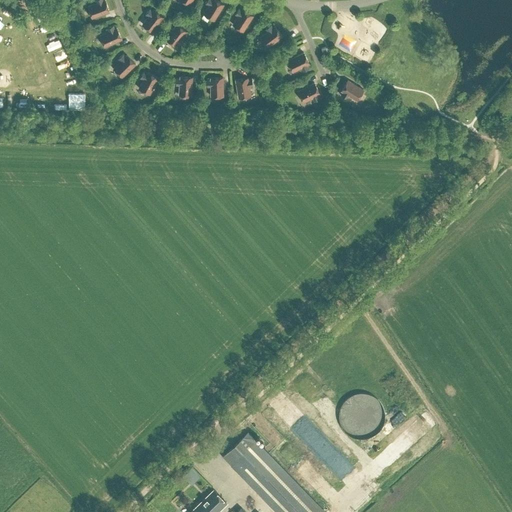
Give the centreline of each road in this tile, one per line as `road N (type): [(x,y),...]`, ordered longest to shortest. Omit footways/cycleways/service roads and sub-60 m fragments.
road 1 (track): [(243,394),(495,150)]
road 2 (unclassified): [(122,511),(243,394)]
